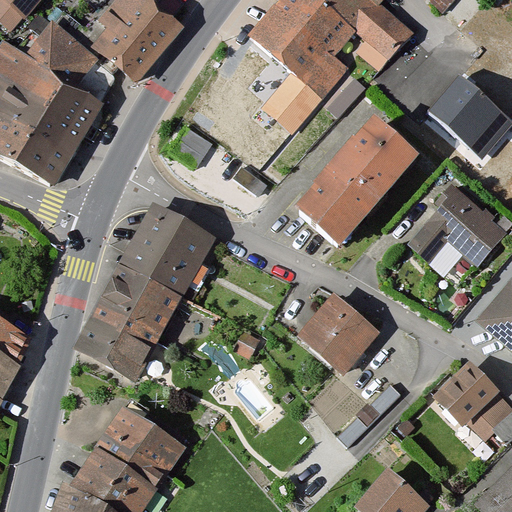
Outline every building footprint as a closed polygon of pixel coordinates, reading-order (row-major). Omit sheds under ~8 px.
[(45,0),(0,0),(0,23),(12,34),(23,21),(26,23),(45,0)] [(143,0),(119,0),(101,23),(98,26),(103,30),(107,33),(94,49),(88,57),(74,45),(55,29),(52,26),(42,38),(33,31),(15,50),(27,57),(78,88),(97,66),(111,77),(118,68),(136,82),(181,30),(179,28),(172,22),(143,0)] [(153,0),(171,17),(186,0),(153,0)] [(386,0),(284,0),(251,40),(291,74),(320,98),(322,100),(347,72),(334,60),(356,33),(368,44),(391,62),(412,37),(379,9),(386,0)] [(432,0),(430,3),(443,14),(455,0),(432,0)] [(0,121),(0,156),(55,184),(103,104),(78,88),(27,57),(15,50),(3,42),(0,47),(0,46),(0,121)] [(368,44),(359,55),(380,72),(391,62),(368,44)] [(97,66),(78,88),(103,104),(114,81),(113,78),(111,77),(97,66)] [(347,72),(322,100),(339,116),(365,88),(347,72)] [(320,98),(291,74),(263,108),(277,120),(290,133),(320,98)] [(511,124),(511,120),(462,77),(429,114),(482,159),(511,124)] [(418,164),(374,127),(312,200),(296,219),(306,226),(316,234),(326,242),(338,251),(340,255),(418,164)] [(186,130),(179,141),(204,157),(211,146),(186,130)] [(196,169),(204,157),(179,141),(171,153),(196,169)] [(242,170),(234,181),(259,199),(267,188),(242,170)] [(484,216),(452,190),(439,205),(444,209),(440,213),(437,216),(409,250),(421,260),(427,265),(444,280),(463,258),(478,271),(479,270),(490,256),(508,236),(506,235),(497,227),(492,223),(495,220),(486,213),(484,216)] [(150,217),(119,269),(180,302),(209,248),(150,217)] [(511,224),(504,217),(497,227),(506,235),(511,227),(511,224)] [(119,269),(74,355),(134,387),(180,302),(119,269)] [(511,282),(475,327),(511,358),(511,282)] [(377,335),(334,300),(299,342),(341,377),(377,335)] [(22,306),(24,313),(34,311),(32,303),(22,306)] [(0,325),(0,359),(19,371),(26,359),(32,345),(0,325)] [(235,352),(250,360),(259,343),(244,334),(235,352)] [(0,409),(21,372),(19,371),(0,359),(0,409)] [(511,410),(467,364),(433,396),(484,449),(493,440),(506,454),(511,448),(511,410)] [(391,388),(370,408),(379,417),(400,397),(391,388)] [(367,405),(354,417),(357,420),(366,429),(379,417),(370,408),(367,405)] [(123,408),(94,451),(156,491),(184,448),(123,408)] [(357,420),(337,440),(347,449),(366,429),(357,420)] [(407,422),(399,431),(406,438),(414,429),(407,422)] [(94,451),(68,493),(97,511),(141,511),(156,491),(94,451)] [(511,511),(511,465),(475,503),(484,511),(511,511)] [(388,475),(356,511),(357,511),(424,511),(428,508),(416,498),(388,475)] [(97,511),(68,493),(58,489),(51,511),(97,511)]
